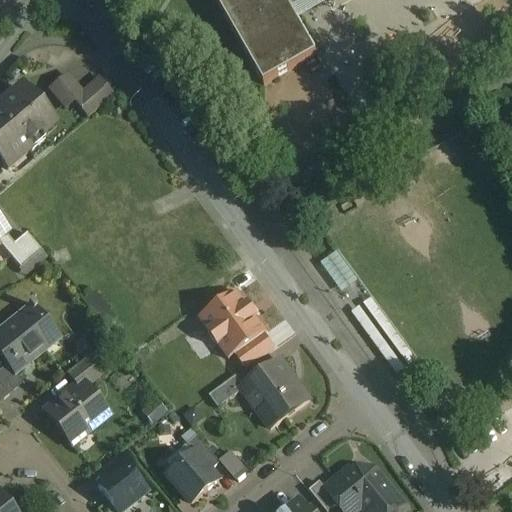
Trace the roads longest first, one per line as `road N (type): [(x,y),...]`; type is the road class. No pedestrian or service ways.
road 1 (residential): [(69,0),(363,407)]
road 2 (residential): [(363,407),(221,511)]
road 3 (residential): [(363,407),(439,511)]
